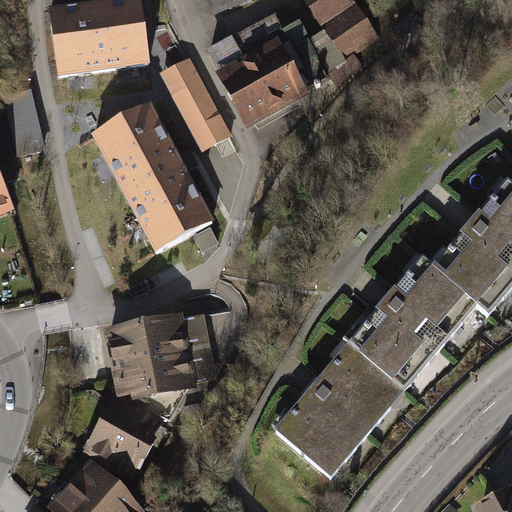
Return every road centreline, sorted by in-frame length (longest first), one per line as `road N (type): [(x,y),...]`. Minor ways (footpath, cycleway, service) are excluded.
road 1 (residential): [(110,310),(52,106),(34,0)]
road 2 (secondary): [(511,389),(394,511)]
